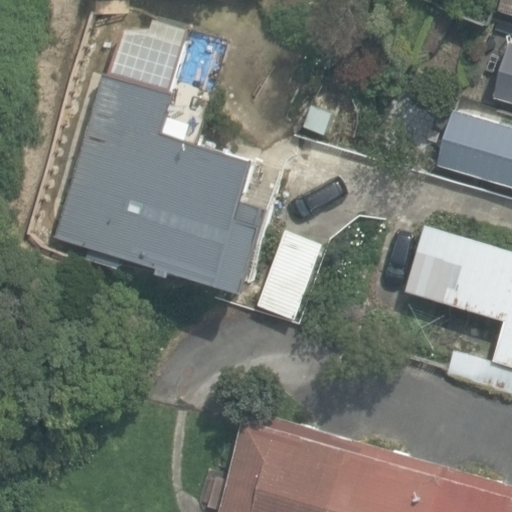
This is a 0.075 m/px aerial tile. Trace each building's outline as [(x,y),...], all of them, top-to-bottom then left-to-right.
[(511,0),(504,0),(502,9),(511,11),(511,0)] [(63,233),(257,288),(276,222),(249,214),(265,157),(170,130),(181,90),(178,89),(196,28),(128,9),(63,233)] [(511,49),(499,95),(511,98),(511,49)] [(333,146),(342,118),(302,105),(293,133),(333,146)] [(442,163),(511,183),(511,123),(458,108),(442,163)] [(500,357),(511,360),(511,245),(429,221),(409,286),(511,317),(500,357)] [(263,305),(297,317),(325,242),(291,230),(263,305)] [(452,375),(511,392),(511,365),(460,350),(452,375)] [(334,511),(357,439),(252,409),(222,511),(334,511)] [(441,511),(455,467),(357,439),(334,511),(441,511)] [(511,511),(511,483),(455,467),(441,511),(511,511)]
